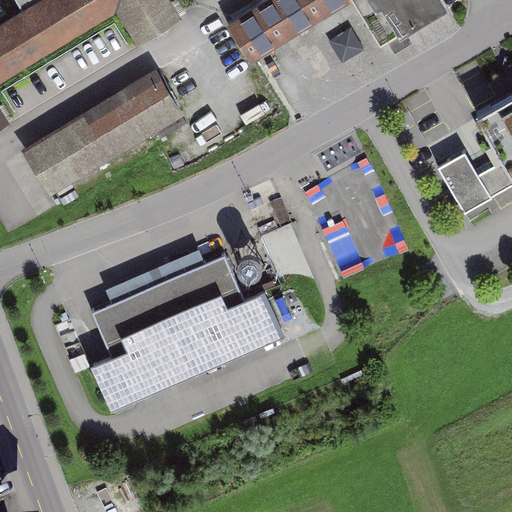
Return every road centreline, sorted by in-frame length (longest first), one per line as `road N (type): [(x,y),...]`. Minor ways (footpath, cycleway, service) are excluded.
road 1 (residential): [(508,23),(279,155),(179,203),(0,270)]
road 2 (tertiary): [(54,511),(0,363)]
